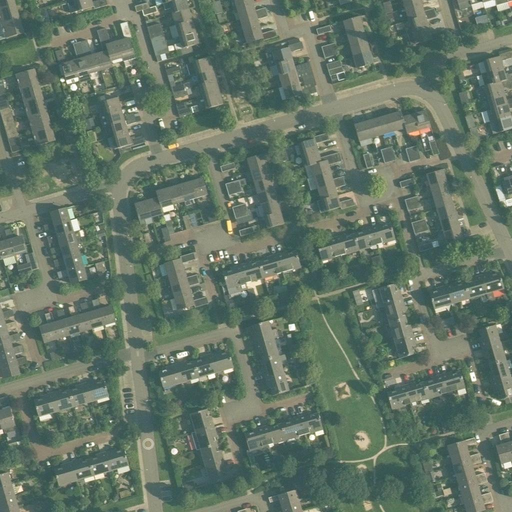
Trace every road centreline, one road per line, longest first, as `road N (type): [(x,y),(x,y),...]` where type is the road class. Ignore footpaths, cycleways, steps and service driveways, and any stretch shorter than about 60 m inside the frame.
road 1 (residential): [(439,363),(417,274),(509,246)]
road 2 (residential): [(258,411),(235,330),(139,356)]
road 3 (residential): [(509,246),(440,100),(425,86)]
road 4 (residential): [(158,160),(141,96),(161,90),(136,16),(121,14)]
road 5 (residential): [(139,356),(120,185)]
road 6 (residential): [(157,511),(139,356)]
road 7 (residential): [(116,433),(37,450),(18,383)]
road 8 (residential): [(330,108),(306,29),(285,34),(275,0)]
road 9 (residential): [(206,146),(330,108)]
road 10 (residential): [(18,383),(139,356)]
